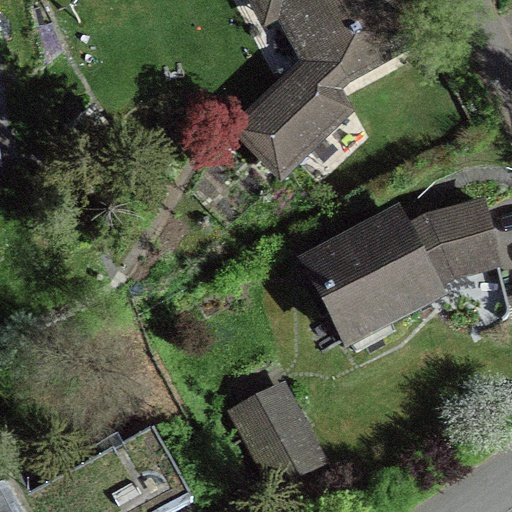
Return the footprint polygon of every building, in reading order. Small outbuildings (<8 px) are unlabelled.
[(326,89),(411,42),(388,0),(274,0),(310,65),(236,134),(279,180),(342,119),(326,89)] [(413,230),(402,236),(422,273),(442,263),(490,250),(480,210),(425,224),(413,230)] [(422,273),(402,236),(396,225),(304,273),(343,346),(345,345),(354,356),(389,338),(385,324),(435,298),(422,273)] [(272,491),(317,468),(278,393),(233,417),(272,491)] [(0,511),(181,511),(189,508),(151,435),(27,501),(9,467),(0,471),(0,511)]
